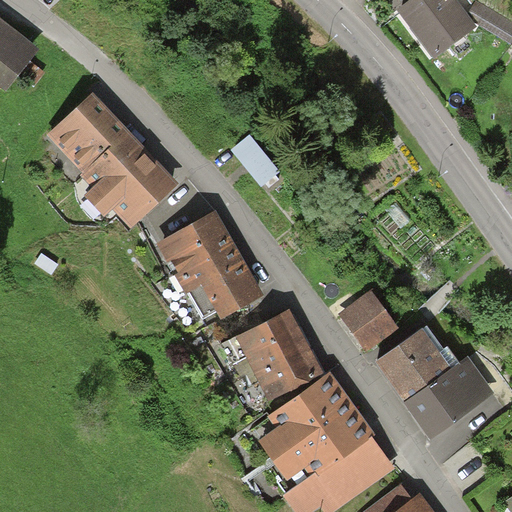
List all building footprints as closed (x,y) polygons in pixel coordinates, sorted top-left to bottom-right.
[(434,61),(477,28),(472,21),(467,16),(455,0),(413,0),(396,13),(434,61)] [(511,21),(477,0),(467,16),(472,21),(511,43),(511,42),(511,21)] [(39,52),(0,19),(0,87),(6,92),(39,52)] [(47,136),(83,175),(129,132),(94,94),(47,136)] [(83,175),(80,176),(93,190),(85,197),(105,219),(114,211),(131,230),(179,187),(129,132),(83,175)] [(250,136),(232,150),(261,188),(280,173),(250,136)] [(217,213),(158,246),(168,265),(170,264),(188,295),(202,288),(221,321),(264,297),(254,279),(217,213)] [(399,328),(372,291),(338,315),(366,353),(399,328)] [(274,414),(325,376),(310,348),(290,311),(236,338),(274,414)] [(427,327),(376,364),(405,404),(404,405),(431,442),(496,395),(468,358),(459,364),(447,348),(444,350),(427,327)] [(357,409),(330,373),(325,376),(274,414),(270,417),(278,428),(259,442),(293,489),(315,473),(318,479),(372,440),(377,436),(357,409)] [(334,511),(394,469),(372,440),(318,479),(315,473),(293,489),(284,496),(295,511),(312,511),(321,506),(324,511),(334,511)] [(396,511),(413,500),(401,485),(363,511),(396,511)] [(413,500),(396,511),(433,511),(420,494),(413,500)]
